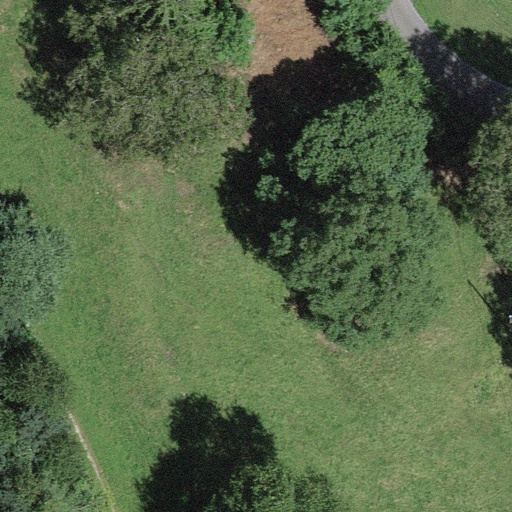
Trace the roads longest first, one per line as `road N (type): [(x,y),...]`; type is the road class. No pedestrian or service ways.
road 1 (track): [(82,511),(0,299)]
road 2 (track): [(511,96),(476,86),(408,22),(400,0)]
